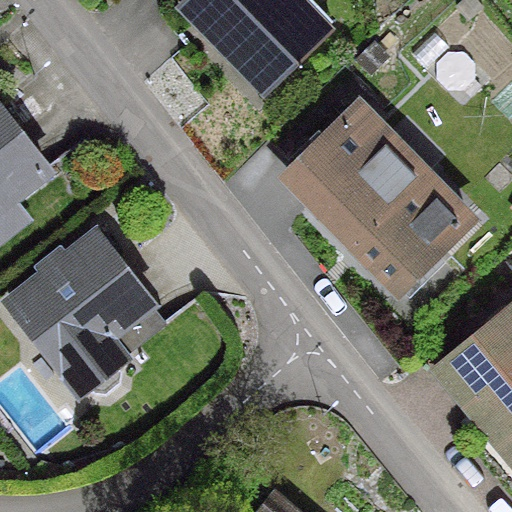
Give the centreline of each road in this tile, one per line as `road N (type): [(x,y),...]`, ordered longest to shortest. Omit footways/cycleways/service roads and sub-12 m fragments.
road 1 (residential): [(42,0),(301,337)]
road 2 (residential): [(91,511),(144,490),(301,337)]
road 3 (residential): [(301,337),(445,511)]
